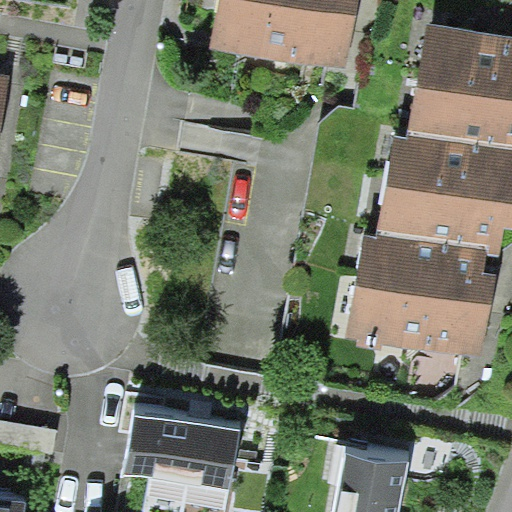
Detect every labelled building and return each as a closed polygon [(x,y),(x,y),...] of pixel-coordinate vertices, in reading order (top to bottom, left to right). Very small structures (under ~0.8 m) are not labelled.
[(210,0),(206,25),(342,51),(352,0),(210,0)] [(511,21),(424,6),(406,112),(511,127),(511,21)] [(511,127),(406,112),(392,110),(376,213),(483,230),(481,241),(495,243),(500,211),(511,212),(511,127)] [(483,230),(376,213),(358,210),(341,318),(478,340),(491,257),(479,255),(481,241),(483,230)] [(229,511),(245,429),(131,408),(112,511),(229,511)] [(402,511),(411,457),(330,444),(319,511),(402,511)] [(30,511),(31,504),(0,498),(0,511),(30,511)]
